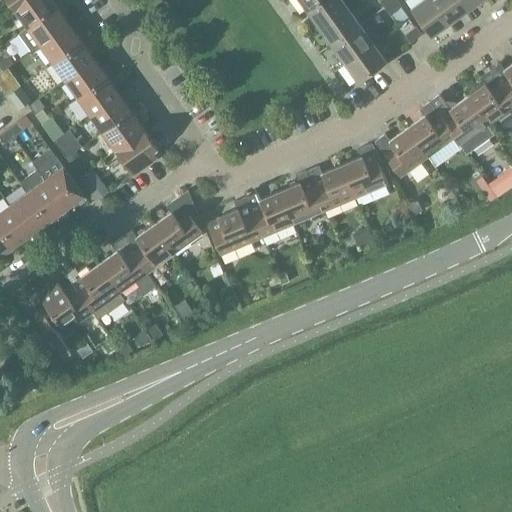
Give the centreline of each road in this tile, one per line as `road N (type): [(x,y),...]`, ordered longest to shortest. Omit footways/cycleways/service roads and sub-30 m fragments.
road 1 (unclassified): [(39,459),(58,427),(511,226)]
road 2 (residential): [(511,20),(362,123),(229,176),(203,161)]
road 3 (residential): [(0,294),(51,257),(72,227),(124,218),(203,161)]
road 4 (residential): [(203,161),(140,67),(133,21),(115,0)]
